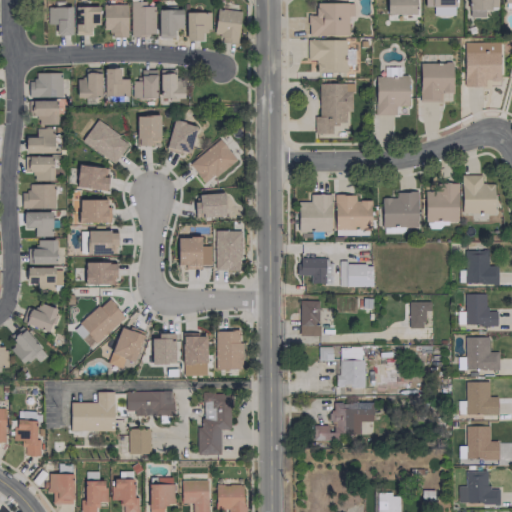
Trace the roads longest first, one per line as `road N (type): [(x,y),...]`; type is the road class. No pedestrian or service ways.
road 1 (tertiary): [(267,0),(270,511)]
road 2 (residential): [(0,312),(11,248),(13,0)]
road 3 (residential): [(269,161),(388,160),(500,135)]
road 4 (residential): [(15,58),(143,53),(189,56),(222,69)]
